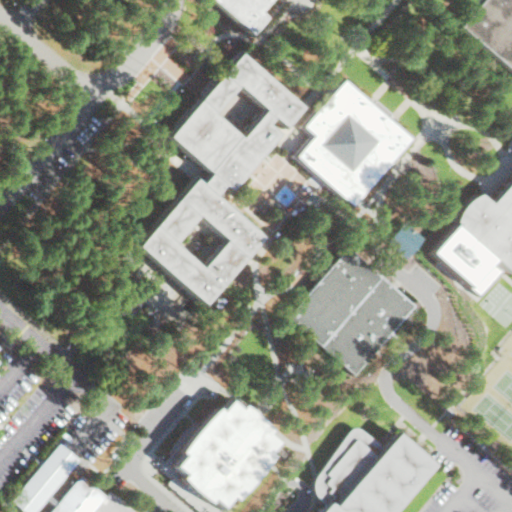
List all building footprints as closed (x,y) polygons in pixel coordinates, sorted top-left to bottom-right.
[(210,0),(252,35),(267,17),(261,12),(271,0),(210,0)] [(511,72),(511,0),(479,0),(457,27),(511,72)] [(204,306),(261,236),(212,197),(222,185),(229,191),(277,134),(266,125),(271,118),(284,129),(302,107),(237,53),(166,138),(208,173),(200,184),(193,178),(134,249),(204,306)] [(409,135),(339,80),(302,127),(311,135),(292,158),(353,206),(409,135)] [(511,177),(491,205),(478,194),(468,200),(453,219),(455,223),(430,255),(481,295),(503,269),(509,273),(511,269),(511,177)] [(386,240),(405,258),(421,240),(402,222),(386,240)] [(286,316),(353,373),(412,304),(344,247),(286,316)] [(243,401),(239,405),(229,396),(219,408),(216,405),(173,451),(162,464),(173,474),(166,482),(199,511),(205,506),(211,511),(214,511),(230,495),(233,498),(273,454),(268,450),(277,440),(266,430),(270,426),(243,401)] [(389,511),(432,461),(395,430),(382,446),(355,423),(304,485),(323,502),(314,511),(389,511)] [(9,499),(24,511),(31,511),(76,458),(56,441),(9,499)] [(46,511),(129,511),(132,509),(108,489),(103,494),(79,474),(46,511)]
